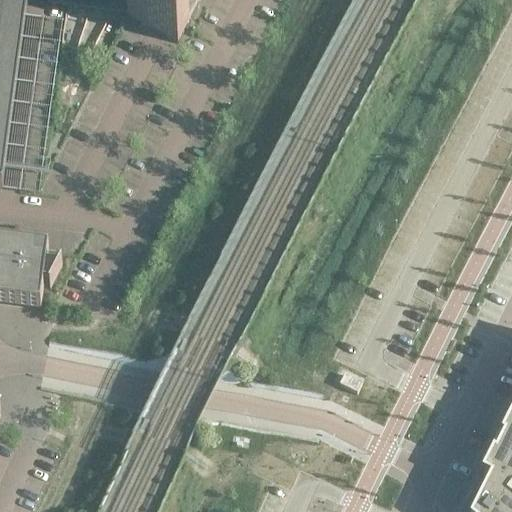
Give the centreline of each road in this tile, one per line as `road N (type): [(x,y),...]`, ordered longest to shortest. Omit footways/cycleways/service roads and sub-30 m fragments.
road 1 (residential): [(434,473),(328,423),(0,361)]
road 2 (residential): [(434,473),(511,318)]
road 3 (residential): [(0,210),(84,220),(127,235)]
